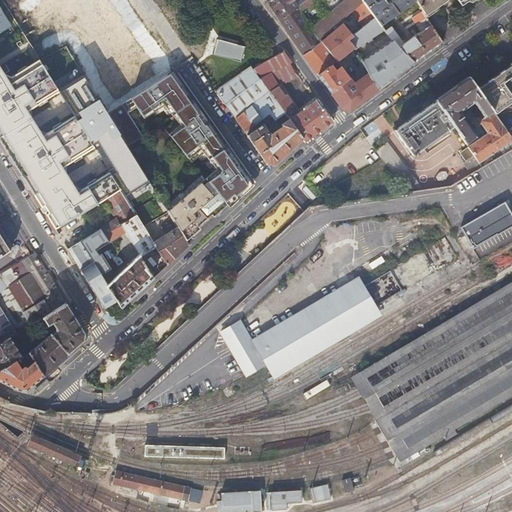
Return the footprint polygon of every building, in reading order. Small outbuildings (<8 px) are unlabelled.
[(280,19),(297,6),(293,1),(293,0),(269,0),(267,1),(280,19)] [(319,38),(363,1),(362,0),(343,0),(312,27),(303,15),(311,9),(315,2),(313,0),(305,0),(297,6),(280,19),(279,20),(292,39),(303,55),(322,41),(321,40),(319,38)] [(375,17),(381,25),(414,1),(413,0),(379,0),(378,1),(375,1),(374,0),(362,0),(363,1),(375,17)] [(413,0),(414,1),(421,11),(424,15),(434,8),(441,3),(445,0),(413,0)] [(424,15),(425,17),(436,9),(434,8),(424,15)] [(0,32),(11,25),(1,9),(0,9),(0,32)] [(415,62),(443,42),(439,36),(425,17),(424,15),(421,11),(411,18),(420,32),(404,43),(391,26),(385,31),(392,40),(398,48),(415,62)] [(371,38),(384,30),(381,25),(375,17),(352,35),(348,39),(354,48),(355,49),(367,41),(369,43),(373,41),(371,38)] [(348,39),(352,35),(342,23),(326,36),(327,36),(323,39),(321,40),(322,41),(337,61),(354,48),(348,39)] [(378,89),(415,62),(398,48),(392,40),(361,60),(369,76),(378,89)] [(322,41),(303,55),(318,76),(319,75),(331,92),(339,85),(349,78),(343,69),(335,75),(333,73),(333,72),(330,67),(337,61),(322,41)] [(161,199),(128,145),(108,113),(65,45),(40,61),(120,189),(137,217),(154,204),(161,199)] [(38,57),(32,48),(27,51),(33,60),(38,57)] [(284,51),(254,69),(264,84),(285,113),(289,118),(303,138),(303,139),(305,142),(333,121),(305,80),(304,80),(303,80),(302,80),(303,82),(302,82),(303,83),(297,87),(296,92),(305,108),(297,113),(286,95),(284,95),(277,84),(271,74),(289,64),(292,62),(284,51)] [(0,77),(23,63),(18,54),(0,65),(0,77)] [(38,57),(33,60),(0,80),(0,127),(8,123),(7,121),(32,105),(65,158),(43,172),(26,143),(22,146),(15,135),(2,143),(54,228),(103,199),(120,189),(40,61),(38,57)] [(448,79),(463,68),(458,61),(443,72),(448,79)] [(295,74),(289,64),(271,74),(277,84),(295,74)] [(511,64),(478,89),(496,116),(511,104),(511,64)] [(251,66),(215,90),(227,106),(245,132),(270,113),(275,120),(285,113),(264,84),(254,69),(251,66)] [(425,85),(430,92),(442,84),(437,76),(425,85)] [(468,146),(480,162),(511,140),(511,138),(496,116),(478,89),(469,77),(436,100),(454,126),(468,146)] [(454,126),(436,100),(394,131),(413,156),(414,156),(415,158),(417,156),(416,154),(454,126)] [(303,138),(289,118),(282,124),(283,125),(277,130),(275,128),(273,130),(274,132),(271,134),(263,123),(247,135),(268,164),(275,165),(303,139),(303,138)] [(372,142),(382,135),(372,121),(362,128),(372,142)] [(390,141),(379,149),(386,159),(392,168),(403,160),(390,141)] [(471,173),(483,167),(480,162),(468,146),(460,152),(466,161),(464,162),(471,173)] [(396,176),(401,182),(413,174),(403,160),(392,168),(397,175),(396,176)] [(220,210),(227,204),(206,178),(168,211),(171,216),(178,227),(186,239),(191,235),(192,233),(189,229),(216,206),(219,211),(220,210)] [(100,274),(105,281),(117,301),(121,308),(167,265),(154,243),(143,226),(137,217),(120,189),(103,199),(116,218),(80,241),(80,242),(86,251),(88,254),(92,262),(98,271),(100,274)] [(163,203),(161,199),(154,204),(156,208),(163,203)] [(511,228),(511,205),(510,201),(466,227),(478,248),(511,228)] [(161,215),(167,210),(163,203),(156,208),(161,215)] [(222,212),(220,210),(219,211),(216,206),(189,229),(192,233),(191,235),(192,236),(199,230),(197,227),(212,215),(214,218),(222,212)] [(171,216),(168,211),(167,210),(161,215),(164,220),(171,216)] [(167,265),(189,244),(186,239),(178,227),(154,243),(167,265)] [(415,231),(411,234),(419,246),(423,243),(415,231)] [(86,251),(80,242),(68,250),(80,269),(92,262),(88,254),(83,257),(80,253),(82,251),(83,253),(86,251)] [(43,318),(66,304),(54,285),(34,252),(0,273),(0,305),(4,313),(17,333),(19,337),(34,326),(39,322),(37,321),(43,318)] [(80,269),(92,289),(105,281),(100,274),(95,277),(92,272),(94,271),(96,272),(98,271),(92,262),(80,269)] [(360,278),(254,340),(252,342),(266,367),(271,375),(274,380),(279,377),(325,350),(383,316),(379,310),(378,308),(363,282),(360,278)] [(92,289),(102,306),(109,302),(111,305),(117,301),(105,281),(92,289)] [(511,282),(350,379),(358,393),(367,408),(380,430),(388,444),(394,453),(399,462),(511,395),(511,282)] [(52,335),(68,354),(83,341),(84,333),(66,304),(43,318),(48,326),(53,323),(56,327),(57,331),(52,335)] [(0,344),(9,338),(17,333),(4,313),(0,315),(0,344)] [(246,378),(266,367),(252,342),(254,340),(242,320),(220,333),(246,378)] [(31,357),(43,376),(68,354),(52,335),(51,334),(41,342),(37,338),(34,340),(37,345),(29,353),(31,357)] [(0,344),(0,370),(16,361),(21,358),(9,338),(0,344)] [(27,390),(43,376),(31,357),(24,361),(24,367),(21,369),(16,361),(0,370),(0,380),(20,391),(27,390)] [(86,463),(82,462),(83,459),(34,437),(30,446),(83,469),(86,463)] [(145,445),(145,457),(225,459),(225,447),(145,445)] [(184,487),(119,470),(116,483),(180,500),(184,487)] [(355,477),(347,479),(350,490),(352,488),(358,486),(355,477)] [(350,490),(347,479),(338,481),(342,494),(347,493),(347,495),(351,495),(350,492),(351,491),(350,490)] [(308,488),(305,489),(308,505),(323,502),(321,494),(325,493),(324,490),(320,491),(319,486),(308,488)] [(257,511),(257,491),(217,493),(217,503),(217,509),(249,507),(248,511),(257,511)] [(298,504),(298,491),(267,492),(267,498),(264,498),(264,504),(267,504),(268,511),(286,510),(286,505),(298,504)] [(217,509),(217,503),(212,503),(212,511),(248,511),(249,507),(217,509)]
